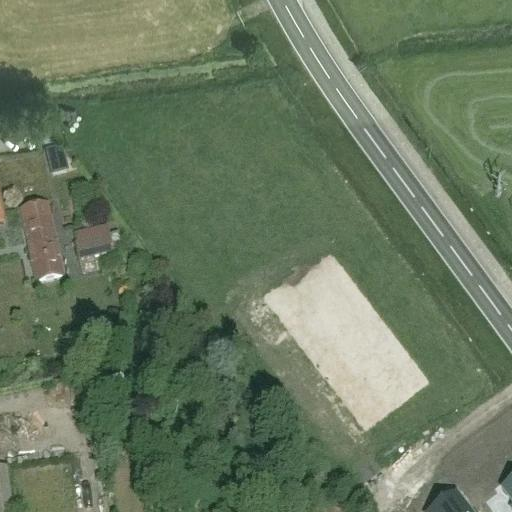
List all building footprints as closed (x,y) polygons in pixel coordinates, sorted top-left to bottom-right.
[(20,210),(22,224),(35,283),(63,277),(48,204),(20,210)] [(75,243),(78,261),(113,254),(109,236),(107,227),(76,233),(78,243),(75,243)] [(13,511),(8,469),(0,469),(0,511),(13,511)] [(511,510),(511,511),(511,484),(502,492),(511,505),(511,510)] [(459,511),(450,501),(437,511),(459,511)]
